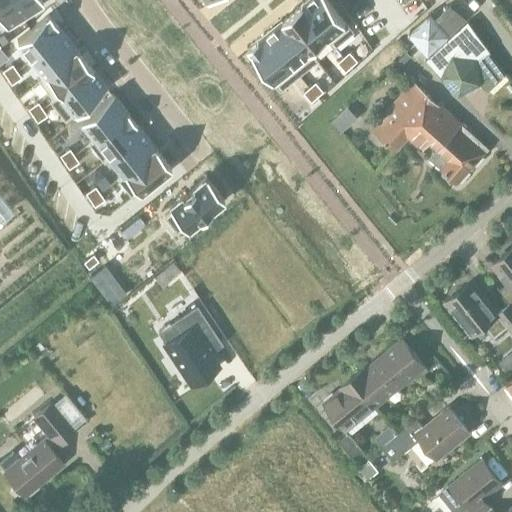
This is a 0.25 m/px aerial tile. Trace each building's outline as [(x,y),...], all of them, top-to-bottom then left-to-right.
[(40,0),(0,0),(0,17),(5,25),(42,2),(40,0)] [(303,4),(302,4),(327,36),(326,37),(334,46),(353,30),(328,0),(307,0),(303,4)] [(302,4),(284,18),(310,50),(326,37),(327,36),(302,4)] [(431,12),(408,32),(417,43),(428,55),(423,60),(458,91),(477,80),(487,88),(503,69),(464,15),(451,4),(435,18),(431,12)] [(48,13),(16,38),(31,57),(63,32),(48,13)] [(283,19),(266,33),(299,74),(318,59),(310,50),(284,18),(283,19)] [(63,32),(31,57),(45,74),(45,75),(77,49),(76,49),(63,32)] [(266,33),(248,48),(281,89),(299,74),(266,33)] [(45,74),(38,79),(53,97),(53,98),(91,67),(77,49),(45,75),(45,74)] [(343,56),(352,65),(358,60),(350,51),(343,56)] [(345,71),(352,65),(343,56),(337,62),(345,71)] [(6,76),(16,69),(11,62),(1,69),(6,76)] [(53,97),(50,99),(65,118),(106,86),(91,68),(92,68),(91,67),(53,98),(53,97)] [(16,69),(6,76),(10,82),(20,76),(16,69)] [(309,87),(317,96),(323,90),(315,81),(309,87)] [(487,148),(414,82),(372,131),(395,152),(409,136),(423,148),(427,142),(436,150),(429,158),(458,182),(470,168),(471,168),(487,148)] [(317,96),(309,87),(303,92),(311,101),(317,96)] [(111,92),(80,117),(94,135),(95,136),(126,111),(111,92)] [(32,114),(41,107),(37,100),(27,107),(32,114)] [(348,104),(333,118),(342,129),(358,114),(348,104)] [(41,107),(32,114),(36,120),(46,114),(41,107)] [(94,135),(88,140),(103,159),(109,154),(140,129),(126,111),(95,136),(94,135)] [(140,129),(109,154),(123,171),(155,146),(154,145),(154,146),(140,129)] [(123,171),(116,176),(132,195),(170,165),(155,146),(123,171)] [(59,153),(63,160),(73,154),(69,147),(59,153)] [(78,160),(73,154),(63,160),(68,167),(78,160)] [(171,209),(164,214),(176,229),(183,224),(185,227),(223,197),(205,175),(168,206),(171,209)] [(89,198),(99,191),(94,185),(85,191),(89,198)] [(103,198),(99,191),(89,198),(94,204),(103,198)] [(511,301),(511,303),(511,247),(494,262),(509,281),(500,288),(511,301)] [(88,266),(97,259),(92,252),(83,260),(88,266)] [(164,268),(171,276),(180,269),(173,261),(164,268)] [(472,280),(446,301),(472,334),(484,324),(494,337),(508,326),(511,331),(511,303),(511,301),(498,312),(472,280)] [(219,364),(210,349),(212,348),(209,344),(217,338),(220,343),(221,342),(196,304),(173,319),(181,330),(165,340),(163,342),(190,383),(219,364)] [(403,338),(381,356),(365,369),(364,367),(353,376),(376,405),(425,365),(403,338)] [(346,429),(376,405),(353,376),(342,385),(343,387),(324,402),(346,429)] [(12,447),(0,457),(0,465),(4,470),(24,494),(63,462),(49,446),(55,441),(56,443),(73,429),(50,401),(33,415),(49,434),(20,457),(12,447)] [(450,406),(424,426),(417,417),(382,445),(394,460),(420,438),(436,457),(470,430),(450,406)] [(359,465),(368,457),(349,432),(339,440),(359,465)] [(282,434),(258,455),(285,488),(309,468),(307,465),(320,455),(306,438),(293,448),(282,434)] [(368,457),(359,465),(359,466),(358,467),(368,479),(379,470),(368,457)] [(451,484),(441,492),(455,508),(450,511),(483,511),(491,506),(483,496),(502,481),(483,458),(451,484)] [(206,502),(197,511),(230,511),(215,495),(213,497),(211,494),(204,500),(206,502)]
